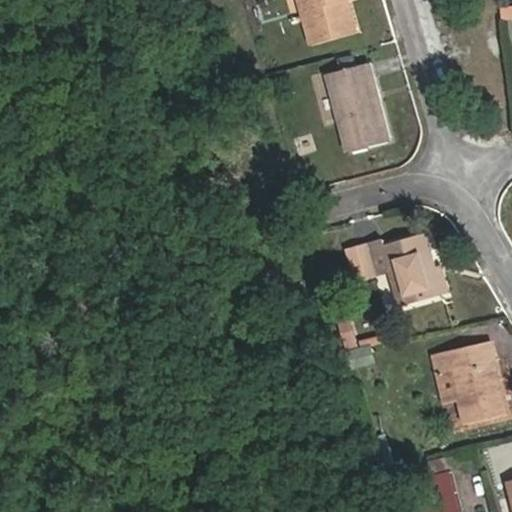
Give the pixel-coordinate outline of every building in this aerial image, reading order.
[(308,0),(322,42),(362,30),(353,0),(308,0)] [(395,140),(375,66),(332,77),(352,153),(395,140)] [(390,246),(373,250),(381,282),(398,278),(407,312),(449,300),(440,271),(432,240),(391,252),(390,246)] [(360,287),(381,282),(373,250),(351,256),(360,287)] [(446,270),(440,271),(449,300),(455,297),(446,270)] [(511,418),(494,346),(440,357),(446,378),(460,375),(475,427),(511,418)] [(505,466),(502,453),(489,456),(492,470),(505,466)] [(464,511),(455,475),(422,482),(429,511),(464,511)]
